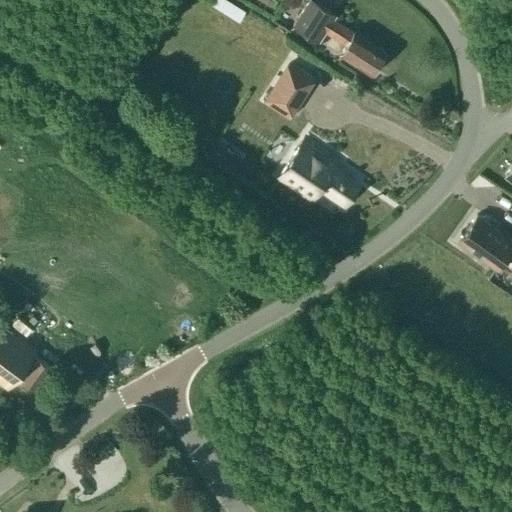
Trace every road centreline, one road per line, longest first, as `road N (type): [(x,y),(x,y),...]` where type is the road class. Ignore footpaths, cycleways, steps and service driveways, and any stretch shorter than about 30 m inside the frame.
road 1 (unclassified): [(159,383),(364,259),(432,203),(469,138),(474,108),(451,29),(427,0)]
road 2 (unclassified): [(0,489),(107,409),(159,383)]
road 3 (unclassified): [(241,511),(159,383)]
